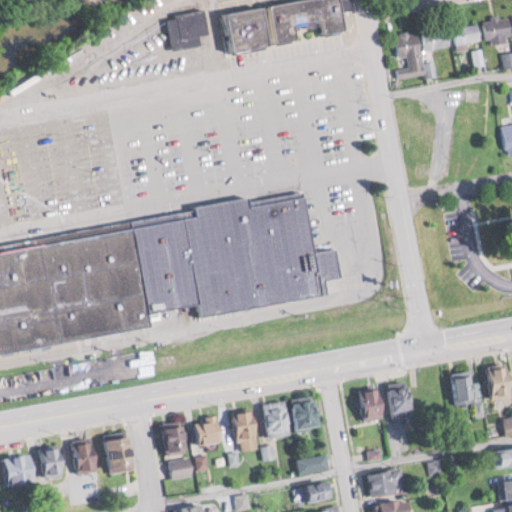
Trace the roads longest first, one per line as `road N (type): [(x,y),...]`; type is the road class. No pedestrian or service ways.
road 1 (primary): [(511,328),(138,399)]
road 2 (residential): [(402,199),(368,0)]
road 3 (residential): [(328,363),(357,511)]
road 4 (residential): [(427,345),(402,199)]
road 5 (primary): [(138,399),(0,426)]
